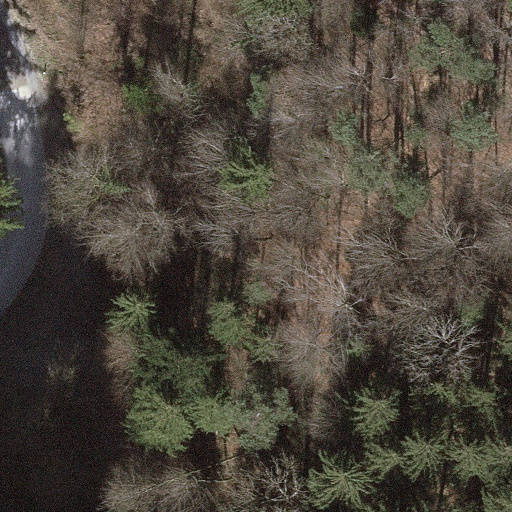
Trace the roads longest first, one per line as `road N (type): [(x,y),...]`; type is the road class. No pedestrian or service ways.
road 1 (track): [(18,268),(79,299),(161,414),(197,511)]
road 2 (tertiary): [(0,288),(18,268),(29,187),(0,65)]
